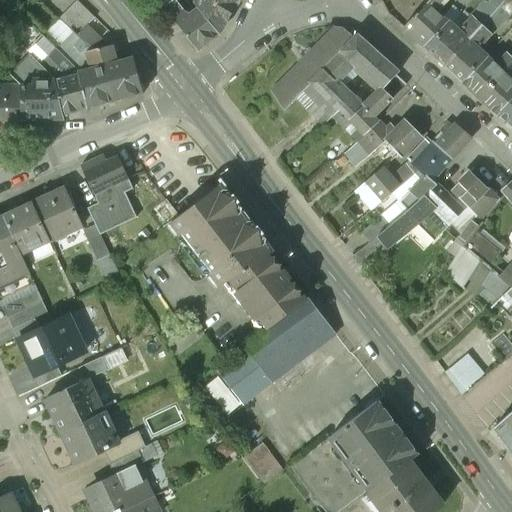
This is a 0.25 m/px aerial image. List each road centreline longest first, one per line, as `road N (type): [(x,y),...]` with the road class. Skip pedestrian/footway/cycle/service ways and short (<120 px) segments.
road 1 (secondary): [(186,90),(502,504)]
road 2 (residential): [(511,159),(380,37),(352,0)]
road 3 (residential): [(0,179),(186,90)]
